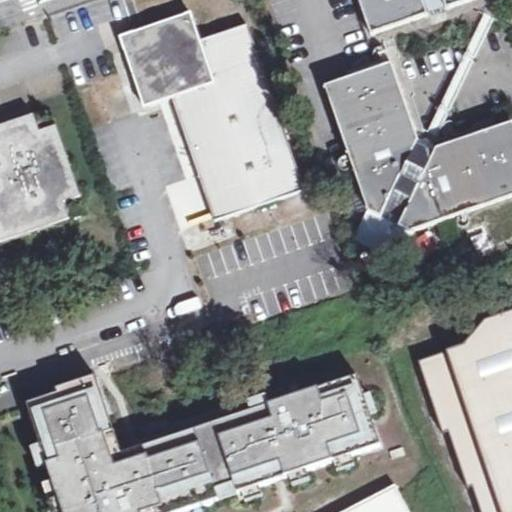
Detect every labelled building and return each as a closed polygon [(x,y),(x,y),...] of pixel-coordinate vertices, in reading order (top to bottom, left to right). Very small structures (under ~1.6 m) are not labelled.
[(359,0),(373,37),(478,0),(359,0)] [(135,45),(124,49),(127,58),(142,104),(151,108),(173,100),(215,222),(307,191),(249,26),(201,42),(193,19),(185,17),(131,34),(135,45)] [(135,45),(131,34),(120,38),(124,49),(135,45)] [(436,158),(415,149),(388,73),(321,95),(364,222),(409,244),(511,207),(511,137),(510,131),(436,158)] [(51,112),(0,129),(0,245),(87,216),(51,112)] [(52,400),(23,410),(57,511),(191,511),(376,450),(353,380),(118,460),(91,382),(50,396),(52,400)] [(409,511),(396,488),(350,511),(409,511)]
